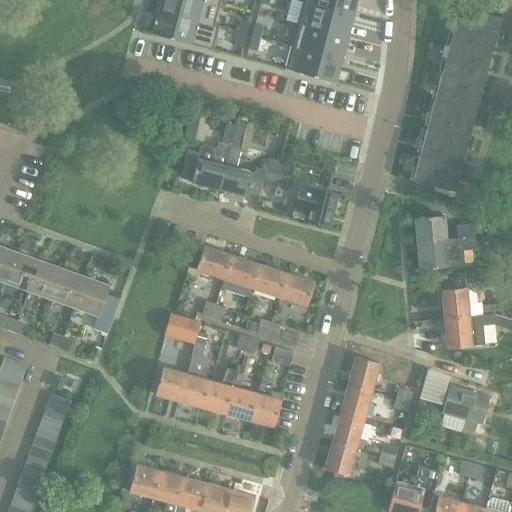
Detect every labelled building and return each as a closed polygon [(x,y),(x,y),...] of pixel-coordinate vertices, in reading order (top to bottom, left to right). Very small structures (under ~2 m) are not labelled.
[(207,0),(159,0),(157,10),(213,25),(219,3),(207,0)] [(302,0),(302,2),(352,15),(355,0),(302,0)] [(302,2),(296,24),(346,37),(352,15),(302,2)] [(157,10),(150,34),(212,50),(218,26),(213,25),(157,10)] [(412,182),(454,193),(461,166),(475,112),(482,85),(489,58),(496,31),(497,31),(500,19),(478,14),(475,25),(454,19),(447,47),(440,74),(426,128),(419,155),(412,181),(412,182)] [(241,21),(237,33),(245,35),(248,23),(241,21)] [(254,24),(251,37),(259,39),(262,26),(254,24)] [(296,24),(290,46),(340,59),(346,37),(296,24)] [(237,33),(234,46),(242,47),(245,35),(237,33)] [(251,37),(248,49),(256,51),(259,39),(251,37)] [(290,46),(284,69),(334,82),(340,59),(290,46)] [(194,102),(192,113),(203,116),(205,115),(207,105),(194,102)] [(238,120),(236,127),(220,191),(248,198),(249,195),(258,197),(265,171),(255,168),(253,174),(234,169),(245,130),(246,122),(238,120)] [(180,177),(192,180),(191,184),(220,191),(236,127),(226,125),(221,144),(218,144),(216,150),(203,147),(199,149),(197,155),(186,152),(180,177)] [(265,171),(290,178),(293,165),(269,159),(265,171)] [(297,198),(293,210),(292,217),(305,220),(327,226),(336,195),(300,186),(297,198)] [(415,219),(417,241),(445,239),(444,217),(415,219)] [(455,225),(456,238),(474,236),(472,224),(455,225)] [(419,270),(447,268),(464,266),(463,252),(475,251),(474,236),(456,238),(445,239),(417,241),(419,270)] [(231,256),(203,247),(201,253),(195,270),(223,279),(231,256)] [(0,248),(0,282),(5,284),(15,254),(0,248)] [(15,254),(5,284),(26,292),(37,262),(15,254)] [(231,256),(223,279),(251,288),(251,289),(258,265),(231,256)] [(37,262),(26,292),(50,300),(60,270),(37,262)] [(258,265),(251,289),(278,297),(286,274),(258,265)] [(60,270),(50,300),(72,308),(83,278),(60,270)] [(286,274),(278,297),(306,306),(314,283),(286,274)] [(83,278),(72,308),(96,317),(107,287),(83,278)] [(466,289),(442,291),(444,320),(495,315),(497,315),(496,305),(482,307),(482,303),(468,305),(466,289)] [(200,316),(210,319),(215,304),(204,301),(200,316)] [(215,304),(210,319),(221,322),(225,308),(215,304)] [(169,314),(163,336),(192,345),(193,340),(196,331),(198,323),(194,322),(172,315),(169,314)] [(495,315),(444,320),(447,349),(486,346),(484,326),(496,325),(495,315)] [(6,318),(2,328),(12,332),(16,321),(6,318)] [(258,325),(255,334),(275,341),(279,330),(280,326),(260,319),(258,325)] [(16,321),(12,332),(22,336),(26,325),(16,321)] [(247,322),(244,331),(255,334),(258,325),(247,322)] [(279,330),(275,341),(295,347),(299,337),(279,330)] [(196,331),(193,340),(204,343),(206,334),(196,331)] [(51,335),(47,346),(57,349),(61,338),(51,335)] [(234,349),(243,352),(248,339),(239,336),(234,349)] [(61,338),(57,349),(67,353),(71,342),(61,338)] [(248,339),(243,352),(254,355),(258,342),(248,339)] [(262,344),(260,352),(268,354),(270,347),(262,344)] [(270,361),(289,367),(293,354),(274,348),(270,361)] [(243,356),(239,373),(248,375),(252,359),(243,356)] [(354,358),(347,386),(376,394),(379,385),(373,384),(379,364),(354,358)] [(4,359),(0,369),(0,370),(22,378),(26,367),(4,359)] [(161,368),(154,395),(177,402),(184,375),(161,368)] [(208,381),(201,408),(224,415),(232,387),(233,388),(238,371),(226,368),(221,385),(208,381)] [(443,403),(451,375),(428,369),(420,397),(443,403)] [(0,370),(0,382),(18,389),(22,378),(0,370)] [(177,402),(201,408),(208,381),(184,375),(177,402)] [(0,382),(0,395),(14,400),(18,389),(0,382)] [(347,386),(339,413),(363,420),(369,400),(374,401),(376,394),(347,386)] [(232,387),(224,415),(249,421),(256,394),(233,388),(232,387)] [(451,387),(442,414),(464,420),(462,428),(474,432),(476,424),(481,425),(489,398),(451,387)] [(398,388),(395,399),(409,402),(412,392),(398,388)] [(256,394),(249,421),(273,428),(282,396),(270,392),(268,398),(256,394)] [(49,394),(45,405),(65,412),(69,402),(49,394)] [(0,395),(0,409),(9,412),(14,400),(0,395)] [(406,413),(409,402),(395,399),(392,409),(406,413)] [(424,401),(421,414),(435,418),(438,405),(424,401)] [(45,405),(42,415),(62,422),(65,412),(45,405)] [(0,409),(0,421),(5,424),(9,412),(0,409)] [(339,413),(331,441),(361,449),(363,442),(358,440),(362,425),(363,420),(339,413)] [(42,415),(38,425),(58,432),(62,422),(42,415)] [(363,420),(362,425),(375,429),(376,424),(363,420)] [(38,425),(34,435),(55,442),(58,432),(38,425)] [(34,435),(31,445),(51,453),(55,442),(34,435)] [(348,477),(353,456),(359,457),(361,449),(331,441),(323,470),(348,477)] [(31,445),(27,456),(47,463),(51,453),(31,445)] [(382,445),(380,454),(394,458),(396,448),(382,445)] [(391,469),(394,458),(380,454),(377,465),(391,469)] [(27,456),(23,466),(44,473),(47,463),(27,456)] [(458,475),(468,478),(472,464),(462,461),(458,475)] [(472,464),(468,478),(478,481),(482,467),(472,464)] [(128,492),(152,498),(159,471),(136,465),(128,492)] [(23,466),(20,476),(40,483),(44,473),(23,466)] [(431,504),(440,472),(418,467),(413,486),(395,482),(387,511),(417,511),(420,501),(431,504)] [(159,471),(152,498),(166,502),(162,511),(173,511),(182,478),(159,471)] [(20,476),(16,486),(36,494),(40,483),(20,476)] [(182,478),(173,511),(183,511),(185,507),(199,511),(206,484),(182,478)] [(223,511),(230,490),(206,484),(199,511),(202,511),(223,511)] [(16,486),(12,497),(32,504),(36,494),(16,486)] [(230,490),(223,511),(249,511),(254,497),(230,490)] [(12,497),(9,507),(22,511),(29,511),(32,504),(12,497)] [(433,511),(459,511),(462,503),(437,497),(433,511)] [(462,503),(459,511),(484,511),(485,509),(462,503)]
